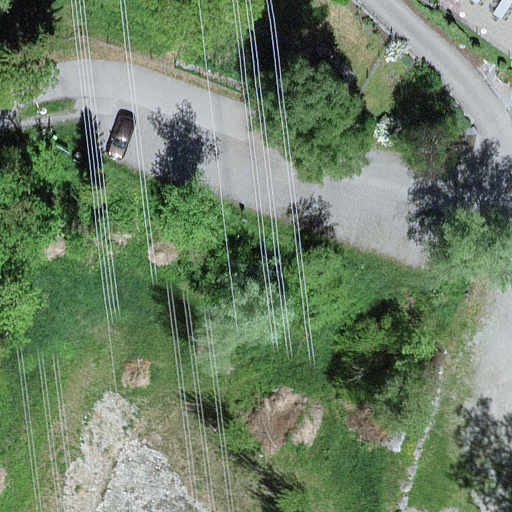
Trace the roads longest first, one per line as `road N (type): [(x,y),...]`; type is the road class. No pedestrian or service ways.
road 1 (unclassified): [(511,219),(128,85),(40,89)]
road 2 (track): [(507,218),(504,121),(384,0)]
